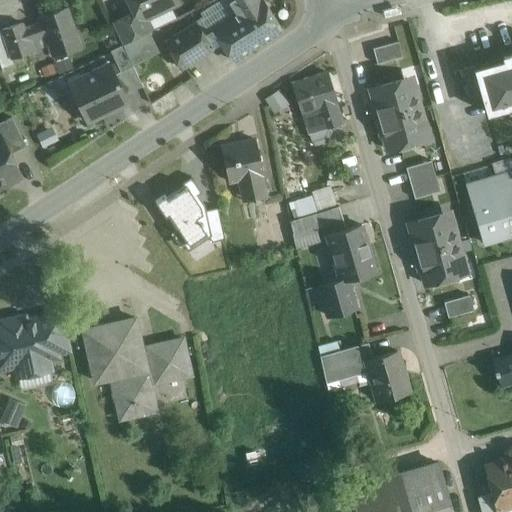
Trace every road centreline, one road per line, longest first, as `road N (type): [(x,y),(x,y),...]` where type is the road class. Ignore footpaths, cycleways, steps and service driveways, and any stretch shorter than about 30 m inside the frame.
road 1 (residential): [(333,20),(456,452)]
road 2 (residential): [(0,240),(333,20)]
